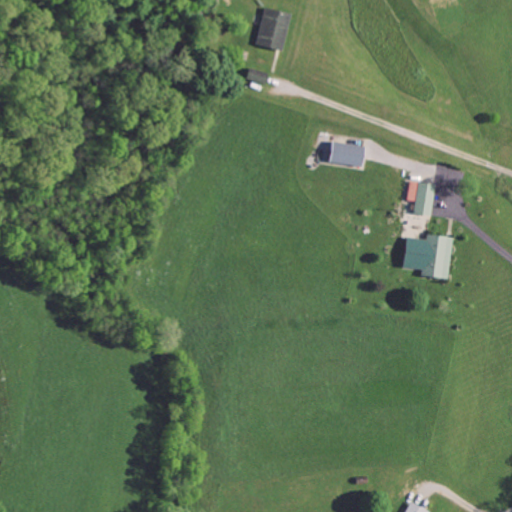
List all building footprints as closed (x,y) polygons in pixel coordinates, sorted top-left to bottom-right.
[(266,7),(254,44),(280,52),(292,16),(266,7)] [(264,84),(268,74),(250,68),(246,78),(264,84)] [(333,140),(329,162),(360,167),(363,150),(364,145),(333,140)] [(410,182),(408,201),(414,201),(412,214),(432,217),(436,186),(410,182)] [(428,236),(423,278),(449,281),(454,239),(428,236)] [(403,511),(425,511),(426,511),(408,503),(403,511)]
